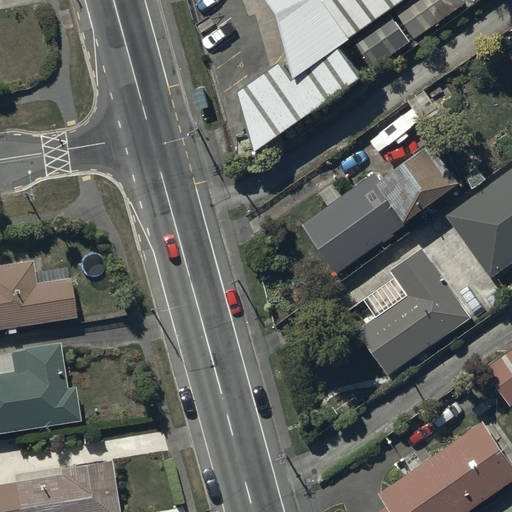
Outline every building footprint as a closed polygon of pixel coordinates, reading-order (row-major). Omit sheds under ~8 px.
[(274,0),(279,6),(296,70),(293,72),(281,55),(239,84),(257,145),(467,1),(466,0),(274,0)] [(304,221),(337,269),(409,218),(405,212),(458,176),(432,139),(383,173),(380,169),(304,221)] [(511,165),(448,210),(493,272),(511,259),(511,165)] [(0,310),(76,295),(69,260),(33,267),(28,241),(0,247),(0,310)] [(392,368),(473,310),(425,243),(393,264),(410,290),(360,323),(392,368)] [(0,353),(0,406),(73,398),(69,365),(58,366),(53,328),(28,331),(30,350),(0,353)] [(511,398),(511,344),(486,363),(511,398)] [(459,511),(511,474),(511,452),(485,414),(382,488),(390,499),(372,511),(459,511)] [(0,461),(0,511),(28,511),(109,501),(100,439),(60,445),(61,452),(0,461)]
